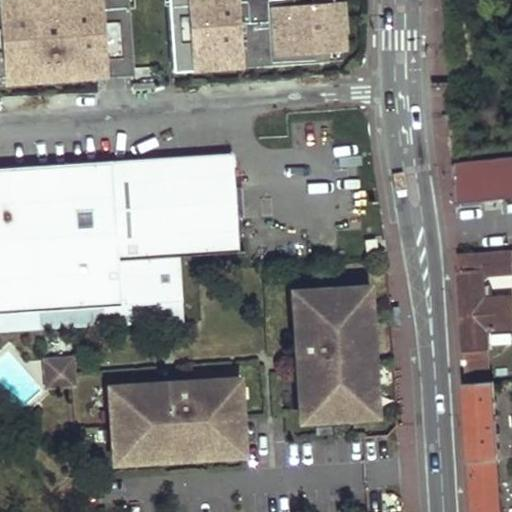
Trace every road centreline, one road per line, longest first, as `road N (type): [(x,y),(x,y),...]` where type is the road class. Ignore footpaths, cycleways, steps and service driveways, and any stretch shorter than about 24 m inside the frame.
road 1 (secondary): [(441,511),(401,91)]
road 2 (residential): [(401,91),(0,118)]
